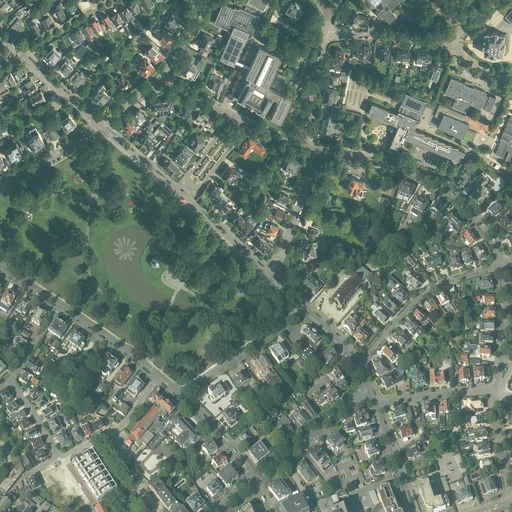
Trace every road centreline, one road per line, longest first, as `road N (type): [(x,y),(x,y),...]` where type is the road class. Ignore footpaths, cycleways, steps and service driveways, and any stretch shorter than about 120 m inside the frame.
road 1 (residential): [(501,264),(478,220),(448,194),(396,167),(318,149)]
road 2 (tertiary): [(269,276),(101,126)]
road 3 (residential): [(355,363),(426,291),(501,264)]
road 4 (residential): [(247,125),(193,188),(188,175),(231,117)]
road 5 (residential): [(179,394),(304,308)]
road 6 (residential): [(369,389),(253,482)]
road 7 (residential): [(269,276),(318,149)]
road 8 (residential): [(450,38),(324,38)]
road 9 (residential): [(375,403),(496,393)]
road 10 (tertiary): [(60,304),(158,375)]
